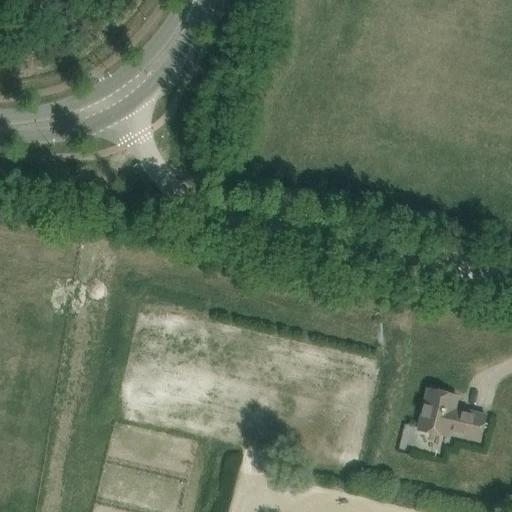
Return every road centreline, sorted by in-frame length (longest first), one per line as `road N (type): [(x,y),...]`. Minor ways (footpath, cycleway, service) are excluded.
road 1 (track): [(138,138),(164,180),(201,209),(511,278)]
road 2 (tertiary): [(190,0),(153,65),(115,99)]
road 3 (tertiary): [(115,99),(55,125),(0,127)]
